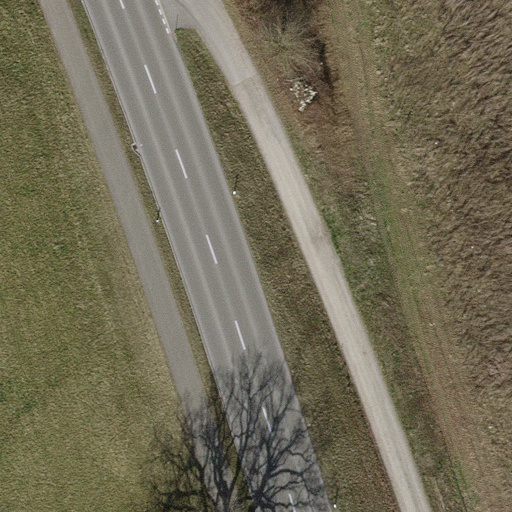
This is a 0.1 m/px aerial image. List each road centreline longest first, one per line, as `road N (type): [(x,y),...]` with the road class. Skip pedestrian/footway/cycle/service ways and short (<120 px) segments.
road 1 (track): [(411,511),(268,121),(202,0)]
road 2 (tertiary): [(120,0),(216,249),(296,511)]
